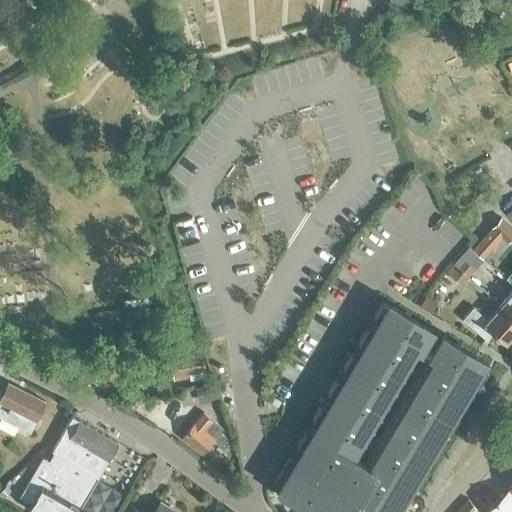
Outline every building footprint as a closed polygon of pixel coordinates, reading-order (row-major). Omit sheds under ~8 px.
[(497,228),(509,243),(511,240),(511,228),(506,221),(497,228)] [(471,249),(481,258),(488,250),(503,237),(495,227),(478,242),(471,249)] [(448,276),(457,284),(471,268),(462,260),(448,276)] [(511,284),(511,269),(510,267),(502,276),(511,284)] [(511,316),(511,289),(499,305),(511,316)] [(431,313),(437,301),(426,295),(419,306),(431,313)] [(431,352),(419,345),(429,329),(381,300),(372,317),(378,321),(372,330),(366,326),(356,343),(362,346),(357,356),(351,352),(341,368),(347,372),(341,382),(335,378),(325,394),(332,398),(326,408),(320,404),(310,420),(317,424),(311,433),(304,429),(294,447),(272,484),(280,488),(275,495),(293,505),(297,497),(323,511),(414,511),(422,499),(406,489),(411,480),(417,484),(427,468),(421,464),(427,454),(433,458),(442,441),(437,438),(442,429),(448,432),(458,416),(452,413),(457,403),(464,406),(473,390),(467,386),(473,377),(479,381),(488,364),(441,336),(431,352)] [(505,343),(511,334),(511,316),(499,305),(487,318),(472,306),(461,318),(486,340),(493,333),(505,343)] [(193,358),(184,360),(183,355),(164,357),(167,374),(170,374),(171,380),(184,378),(184,377),(188,376),(189,380),(207,378),(205,367),(200,368),(198,359),(193,360),(193,358)] [(0,392),(0,418),(28,433),(44,402),(5,382),(0,392)] [(220,432),(223,428),(203,412),(200,415),(198,414),(180,436),(200,452),(211,437),(224,447),(230,440),(220,432)] [(53,465),(92,487),(116,442),(70,416),(52,450),(56,452),(50,463),(54,465),(53,465)] [(86,511),(81,509),(92,487),(53,465),(26,509),(30,511),(86,511)] [(511,511),(511,494),(506,488),(482,510),(483,511),(511,511)] [(168,511),(170,509),(158,502),(152,511),(137,511),(128,506),(124,511),(168,511)]
